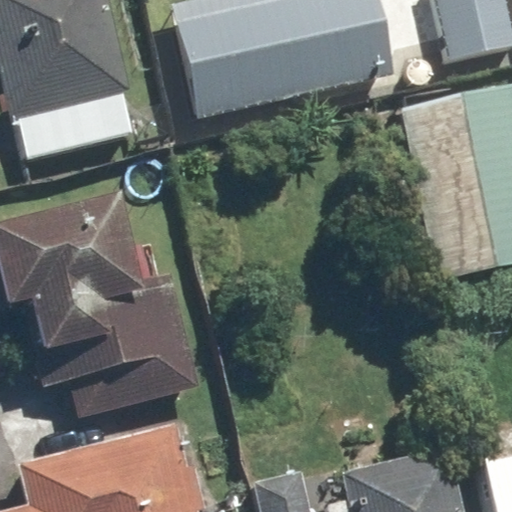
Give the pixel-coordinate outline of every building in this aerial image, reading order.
[(0,0),(0,127),(9,126),(18,165),(127,141),(95,0),(0,0)] [(364,0),(222,0),(167,13),(194,128),(385,83),(364,0)] [(496,0),(424,0),(442,68),(510,51),(496,0)] [(511,89),(383,118),(422,291),(511,271),(511,89)] [(108,203),(0,228),(0,319),(19,316),(32,372),(60,365),(69,404),(92,398),(97,418),(187,397),(160,280),(128,288),(108,203)] [(511,420),(511,370),(470,382),(482,428),(511,420)] [(189,511),(169,430),(13,469),(24,510),(13,511),(189,511)] [(299,511),(293,480),(247,489),(251,511),(456,511),(446,458),(332,480),(338,511),(299,511)] [(511,511),(511,461),(473,470),(482,511),(511,511)]
